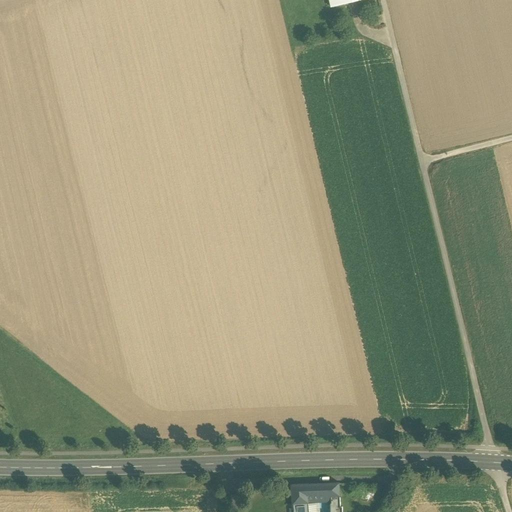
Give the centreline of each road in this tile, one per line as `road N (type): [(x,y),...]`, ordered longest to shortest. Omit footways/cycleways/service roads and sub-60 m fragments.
road 1 (track): [(382,0),(508,511)]
road 2 (secondary): [(511,464),(0,467)]
road 3 (track): [(149,452),(0,333)]
